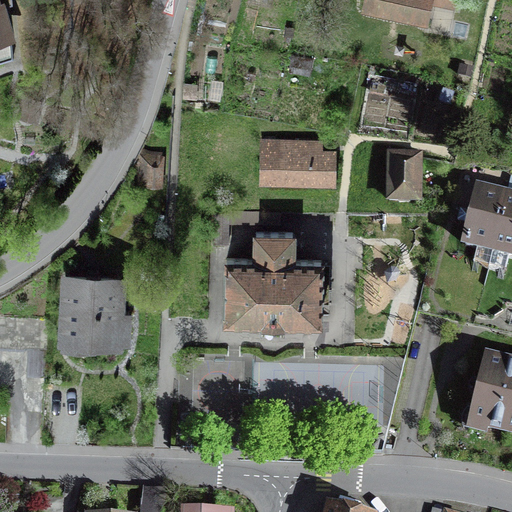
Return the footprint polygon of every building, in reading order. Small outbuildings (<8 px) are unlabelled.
[(431,0),(433,0),(456,5),(457,0),(364,0),(363,7),(427,21),(431,0)] [(0,61),(13,57),(8,4),(0,6),(0,26),(1,31),(0,31),(0,61)] [(25,97),(20,113),(36,118),(40,101),(25,97)] [(333,152),(308,151),(309,141),(262,140),(261,180),(333,182),(333,152)] [(422,200),(422,149),(387,149),(386,200),(422,200)] [(136,182),(146,183),(161,184),(162,166),(163,155),(139,153),(138,157),(136,182)] [(477,246),(493,250),(509,188),(476,180),(460,242),(477,246)] [(511,189),(509,188),(493,250),(509,254),(511,254),(511,189)] [(214,213),(214,242),(228,242),(229,213),(214,213)] [(227,258),(226,318),(320,320),(321,260),(292,260),(293,232),(256,231),(255,259),(227,258)] [(477,246),(473,261),(479,263),(488,269),(500,268),(505,270),(509,254),(493,250),(477,246)] [(68,275),(65,333),(127,334),(129,310),(117,309),(119,278),(68,275)] [(0,347),(29,348),(28,373),(44,373),(47,316),(0,314),(0,347)] [(486,425),(511,431),(511,365),(486,359),(474,409),(468,408),(464,412),(462,420),(463,428),(484,433),(486,425)] [(161,511),(167,490),(145,489),(144,511),(161,511)]
